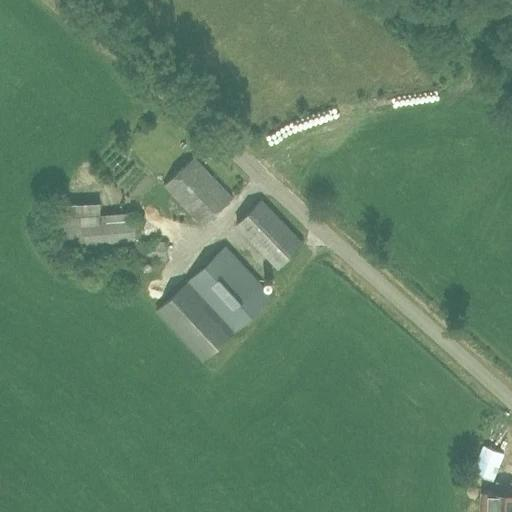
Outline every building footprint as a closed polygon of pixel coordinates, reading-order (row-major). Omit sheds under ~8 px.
[(202,226),(232,198),(194,157),(164,185),(202,226)] [(279,267),(303,243),(262,200),(237,223),(279,267)] [(132,237),(131,212),(80,215),(81,240),(132,237)] [(143,241),(142,251),(141,259),(166,260),(166,241),(143,241)] [(202,362),(273,295),(226,245),(155,311),(202,362)] [(484,445),(468,484),(477,488),(482,476),(493,481),(504,453),(489,447),(484,445)] [(511,511),(511,493),(484,492),(482,511),(511,511)]
